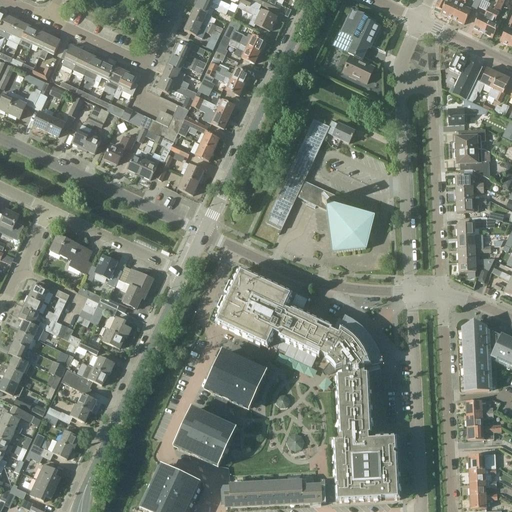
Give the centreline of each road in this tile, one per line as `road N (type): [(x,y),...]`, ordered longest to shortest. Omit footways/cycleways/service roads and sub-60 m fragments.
road 1 (residential): [(234,247),(204,312),(213,343),(163,453),(210,479),(213,511)]
road 2 (tertiary): [(79,511),(185,274)]
road 3 (tertiary): [(204,233),(312,0)]
road 4 (residential): [(441,295),(430,97),(422,85),(399,84)]
road 5 (residential): [(204,233),(0,138)]
road 6 (unclassified): [(422,511),(410,293)]
road 7 (residential): [(452,511),(441,295)]
road 8 (unclassified): [(410,293),(399,84)]
road 9 (residential): [(410,293),(330,286),(234,247)]
road 10 (residential): [(48,19),(146,63),(179,0)]
road 11 (residential): [(185,274),(47,210)]
